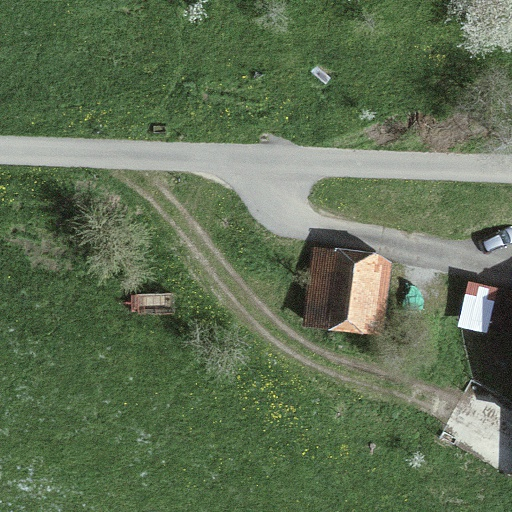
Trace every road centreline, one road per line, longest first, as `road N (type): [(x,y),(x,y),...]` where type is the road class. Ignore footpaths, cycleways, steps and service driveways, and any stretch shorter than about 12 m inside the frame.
road 1 (track): [(511,168),(0,151)]
road 2 (track): [(511,260),(307,216),(252,159)]
